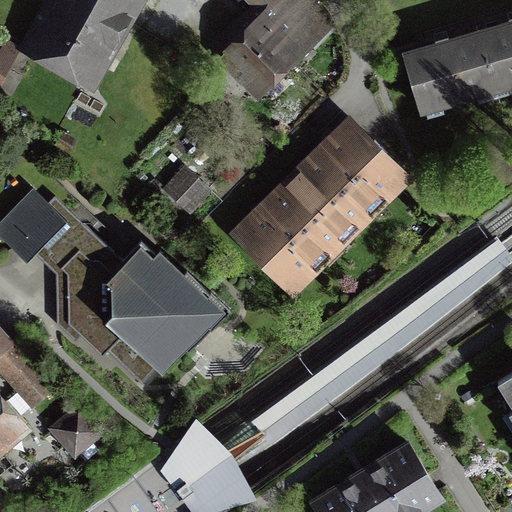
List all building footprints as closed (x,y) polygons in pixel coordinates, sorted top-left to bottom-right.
[(150,1),(149,0),(47,0),(16,49),(91,94),(150,1)] [(341,16),(324,0),(250,0),(262,11),(218,58),(258,98),(341,16)] [(511,22),(474,34),(492,97),(511,91),(511,22)] [(492,97),(474,34),(395,56),(413,120),(492,97)] [(33,60),(4,47),(0,54),(0,113),(7,117),(33,60)] [(415,177),(352,112),(231,228),(293,294),(415,177)] [(213,195),(185,171),(161,199),(189,223),(213,195)] [(33,189),(0,224),(0,230),(24,254),(31,253),(64,219),(33,189)] [(50,256),(67,273),(69,322),(102,354),(107,349),(142,382),(156,367),(163,373),(186,349),(188,350),(211,328),(212,329),(230,309),(211,291),(210,292),(187,269),(184,271),(160,248),(156,252),(153,250),(142,262),(134,255),(132,256),(125,263),(84,221),(76,221),(50,249),(50,256)] [(237,460),(240,465),(511,260),(511,254),(499,237),(222,440),(226,445),(256,424),(267,438),(237,460)] [(11,335),(6,340),(7,340),(0,346),(0,357),(33,396),(51,381),(11,335)] [(511,370),(494,381),(511,410),(511,370)] [(0,439),(3,443),(22,427),(16,420),(22,415),(7,398),(1,403),(0,402),(0,439)] [(79,405),(54,426),(75,451),(100,430),(79,405)] [(209,427),(196,415),(160,469),(193,511),(209,511),(257,497),(249,482),(240,465),(237,460),(267,438),(256,424),(226,445),(222,440),(209,427)] [(421,511),(444,498),(408,440),(310,500),(317,511),(421,511)]
